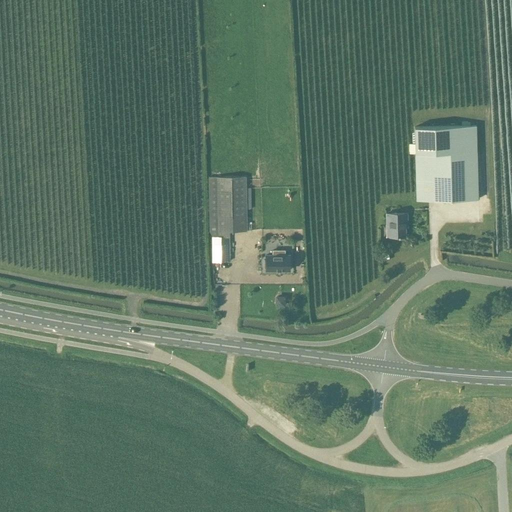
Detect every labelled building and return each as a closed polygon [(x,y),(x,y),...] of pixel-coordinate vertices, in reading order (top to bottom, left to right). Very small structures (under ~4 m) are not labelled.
[(478,199),(478,192),(476,125),(414,126),(416,200),(478,199)] [(247,230),(247,192),(246,176),(208,177),(209,231),(212,235),(211,235),(212,261),(230,261),(230,235),(230,231),(247,230)] [(407,222),(407,212),(386,213),(387,236),(405,235),(405,222),(407,222)] [(264,259),(264,268),(266,268),(266,269),(290,269),(290,255),(285,255),(285,249),(273,249),(273,254),(266,254),(266,259),(264,259)] [(276,296),(275,305),(284,305),(285,296),(276,296)]
